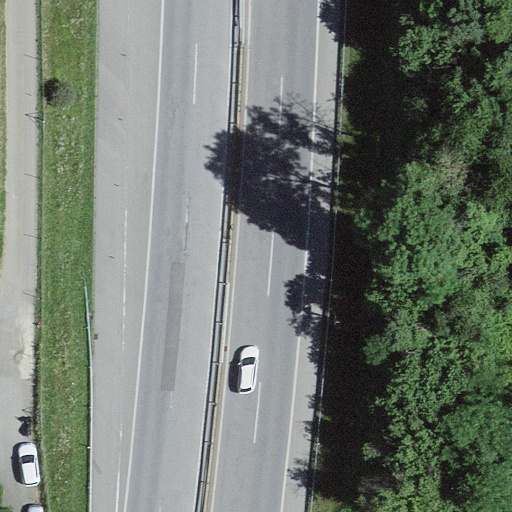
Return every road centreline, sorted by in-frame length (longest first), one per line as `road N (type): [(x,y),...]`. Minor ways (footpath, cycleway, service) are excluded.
road 1 (trunk): [(194,0),(154,511)]
road 2 (trunk): [(244,511),(282,0)]
